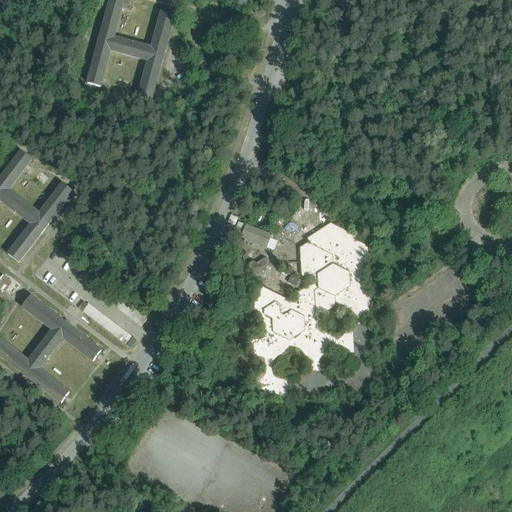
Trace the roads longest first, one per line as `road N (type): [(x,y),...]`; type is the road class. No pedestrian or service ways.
road 1 (residential): [(12,511),(111,405),(202,263),(244,162),(290,0)]
road 2 (track): [(511,332),(331,511)]
